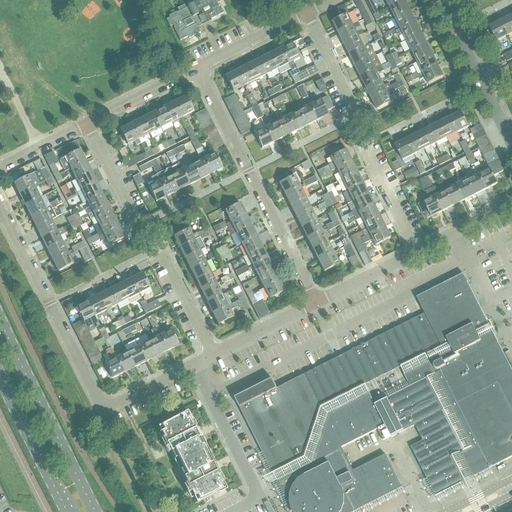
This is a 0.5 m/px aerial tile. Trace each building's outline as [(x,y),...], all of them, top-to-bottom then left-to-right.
[(197,26),(223,13),(219,5),(217,5),(216,3),(221,1),(219,0),(192,0),(191,1),(192,3),(186,6),(187,7),(185,8),(183,5),(176,8),(178,12),(176,13),(175,12),(168,16),(169,17),(165,19),(169,26),(173,25),(174,27),(173,27),(180,41),(187,37),(188,39),(200,33),(197,26)] [(354,0),(359,9),(364,20),(369,17),(364,6),(360,0),(354,0)] [(366,0),(374,15),(379,13),(372,0),(366,0)] [(403,0),(390,7),(395,18),(410,10),(405,0),(403,0)] [(395,18),(401,29),(416,21),(410,10),(395,18)] [(332,21),(337,32),(352,25),(346,14),(332,21)] [(511,16),(500,21),(508,36),(511,33),(511,16)] [(369,17),(364,20),(370,31),(375,29),(369,17)] [(401,29),(396,32),(397,35),(398,37),(403,34),(406,40),(421,32),(416,21),(401,29)] [(508,36),(500,21),(489,27),(496,42),(508,36)] [(337,32),(343,43),(358,36),(352,25),(337,32)] [(394,29),(389,32),(391,38),(397,35),(396,32),(394,29)] [(391,38),(389,32),(383,35),(386,40),(391,38)] [(406,40),(412,51),(427,43),(421,32),(406,40)] [(373,36),(376,42),(381,39),(378,34),(373,36)] [(343,43),(349,55),(363,47),(358,36),(343,43)] [(291,42),(280,48),(288,63),(299,57),(295,49),(304,45),(301,39),(292,43),(291,42)] [(412,51),(418,62),(433,54),(427,43),(412,51)] [(349,55),(354,65),(375,55),(369,44),(363,47),(349,55)] [(280,48),(269,54),(276,69),(288,63),(280,48)] [(269,54),(258,59),(265,74),(276,69),(269,54)] [(418,62),(423,73),(438,66),(433,54),(418,62)] [(354,65),(360,77),(375,69),(381,66),(375,55),(354,65)] [(258,59),(247,65),(254,80),(265,74),(258,59)] [(394,60),(388,63),(392,70),(397,68),(396,66),(397,66),(394,60)] [(247,65),(236,70),(243,86),(254,80),(247,65)] [(360,77),(365,88),(380,80),(377,74),(383,71),(381,66),(375,69),(360,77)] [(411,76),(414,81),(420,78),(420,80),(426,77),(429,84),(444,77),(438,66),(423,73),(418,76),(417,73),(411,76)] [(243,86),(236,70),(225,76),(232,91),(243,86)] [(289,73),(291,78),(297,76),(299,81),(308,77),(305,70),(296,75),(293,71),(289,73)] [(297,76),(291,78),(294,84),(299,81),(297,76)] [(408,84),(414,81),(411,76),(405,79),(408,84)] [(320,91),(328,88),(323,78),(315,81),(320,91)] [(365,88),(371,99),(391,89),(390,87),(388,84),(383,86),(380,80),(365,88)] [(391,89),(371,99),(377,110),(392,102),(389,97),(394,94),(392,91),(398,88),(396,84),(390,87),(391,89)] [(278,85),(273,88),(275,94),(281,91),(278,85)] [(296,88),(299,93),(305,91),(302,85),(296,88)] [(275,94),(273,88),(267,91),(270,96),(275,94)] [(305,91),(299,93),(302,99),(308,96),(305,91)] [(246,97),(249,102),(254,99),(251,94),(249,95),(248,95),(246,96),(246,97)] [(223,100),(226,105),(236,100),(234,95),(223,100)] [(283,95),(277,98),(280,103),(286,100),(283,95)] [(186,96),(175,102),(182,117),(194,111),(186,96)] [(327,96),(320,99),(326,111),(333,107),(327,96)] [(280,103),(277,98),(272,100),(275,106),(280,103)] [(249,102),(252,108),(257,105),(254,99),(249,102)] [(320,99),(308,105),(316,120),(328,114),(320,99)] [(226,105),(228,110),(239,105),(236,100),(226,105)] [(175,102),(164,107),(172,122),(182,117),(175,102)] [(228,110),(231,115),(241,109),(239,105),(228,110)] [(252,108),(254,113),(260,110),(257,105),(252,108)] [(308,105),(298,111),(305,126),(316,120),(308,105)] [(164,107),(153,113),(161,128),(172,122),(164,107)] [(209,114),(206,109),(195,115),(198,120),(209,114)] [(231,115),(233,120),(244,115),(243,113),(241,109),(231,115)] [(260,110),(254,113),(258,119),(263,116),(260,110)] [(298,111),(287,116),(294,131),(305,126),(298,111)] [(462,112),(450,117),(458,133),(469,127),(462,112)] [(153,113),(142,118),(150,133),(161,128),(153,113)] [(198,120),(200,125),(211,119),(209,114),(198,120)] [(233,120),(236,125),(247,120),(245,116),(244,115),(233,120)] [(287,116),(276,122),(283,137),(294,131),(287,116)] [(450,117),(439,123),(447,138),(458,133),(450,117)] [(142,118),(131,124),(139,139),(150,133),(142,118)] [(200,125),(203,130),(214,124),(211,119),(200,125)] [(236,125),(239,131),(249,125),(247,120),(236,125)] [(276,122),(265,128),(272,143),(283,137),(276,122)] [(439,123),(428,129),(436,144),(447,138),(439,123)] [(139,139),(131,124),(120,129),(128,145),(139,139)] [(203,130),(205,135),(216,129),(214,124),(203,130)] [(473,135),(484,129),(481,124),(470,130),(473,135)] [(184,128),(187,134),(193,131),(190,125),(184,128)] [(249,125),(239,131),(241,136),(252,130),(249,125)] [(272,143),(265,128),(253,133),(256,139),(261,148),(272,143)] [(205,135),(208,140),(219,134),(216,129),(205,135)] [(428,129),(417,134),(425,149),(436,144),(428,129)] [(475,140),(486,135),(484,129),(473,135),(475,140)] [(187,134),(190,139),(196,137),(193,131),(187,134)] [(256,139),(253,133),(244,138),(247,144),(256,139)] [(210,145),(221,140),(219,134),(208,140),(210,145)] [(417,134),(406,140),(414,155),(425,149),(417,134)] [(478,145),(489,140),(486,135),(475,140),(478,145)] [(190,139),(193,145),(198,143),(196,137),(190,139)] [(342,150),(348,148),(344,138),(338,141),(342,150)] [(224,145),(221,140),(210,145),(213,150),(224,145)] [(414,155),(406,140),(396,145),(403,160),(414,155)] [(480,150),(491,145),(489,140),(478,145),(480,150)] [(460,144),(463,149),(468,146),(465,141),(460,144)] [(168,142),(156,147),(159,152),(170,147),(168,142)] [(198,143),(193,145),(199,157),(202,156),(199,150),(201,148),(198,143)] [(483,155),(494,150),(491,145),(480,150),(483,155)] [(463,149),(466,155),(471,152),(468,146),(463,149)] [(70,168),(85,161),(80,150),(59,160),(65,171),(70,169),(70,168)] [(331,171),(336,169),(351,161),(346,150),(330,158),(333,163),(317,172),(318,174),(324,171),(327,177),(332,174),(331,171)] [(485,160),(496,155),(494,150),(483,155),(485,160)] [(175,156),(172,151),(166,154),(169,159),(175,156)] [(466,155),(468,160),(474,158),(471,152),(466,155)] [(148,158),(146,153),(134,158),(137,163),(148,158)] [(215,153),(204,159),(211,174),(223,168),(215,153)] [(496,155),(485,160),(487,165),(499,160),(496,155)] [(445,163),(443,157),(437,160),(439,166),(445,163)] [(474,164),(477,163),(474,158),(468,160),(471,166),(474,164)] [(204,159),(192,165),(200,180),(211,174),(204,159)] [(481,167),(477,169),(479,174),(487,189),(498,183),(494,175),(501,172),(500,170),(503,168),(499,160),(487,165),(489,168),(483,171),(481,167)] [(76,180),(91,172),(85,161),(70,168),(70,169),(76,180)] [(336,169),(342,179),(357,172),(351,161),(336,169)] [(415,163),(418,169),(423,167),(420,161),(415,163)] [(153,167),(150,162),(139,167),(142,172),(153,167)] [(49,165),(55,176),(60,174),(54,163),(49,165)] [(453,163),(447,166),(450,172),(456,169),(453,163)] [(179,164),(168,169),(178,190),(189,185),(182,170),(179,164)] [(192,165),(182,170),(189,185),(200,180),(192,165)] [(450,172),(447,166),(436,172),(439,178),(445,175),(444,175),(450,172)] [(39,170),(45,181),(50,178),(45,167),(39,170)] [(423,167),(418,169),(421,175),(426,173),(423,167)] [(168,169),(157,175),(167,196),(178,190),(168,169)] [(416,169),(405,174),(408,182),(420,176),(416,169)] [(324,171),(318,174),(321,180),(327,177),(324,171)] [(81,191),(96,183),(91,172),(76,180),(81,191)] [(139,184),(145,181),(141,172),(135,175),(139,184)] [(342,179),(347,191),(363,183),(357,172),(342,179)] [(14,184),(19,194),(34,186),(34,187),(40,184),(35,173),(14,184)] [(479,174),(468,179),(475,194),(487,189),(479,174)] [(167,196),(157,175),(151,178),(154,184),(148,186),(156,202),(167,196)] [(279,184),(285,194),(300,187),(294,176),(279,184)] [(314,176),(309,179),(312,184),(317,182),(314,176)] [(428,176),(423,179),(426,184),(431,182),(428,176)] [(50,178),(45,181),(48,187),(53,184),(50,178)] [(312,184),(309,179),(303,182),(306,187),(312,184)] [(423,179),(418,181),(424,192),(426,192),(431,189),(434,187),(431,182),(426,184),(423,179)] [(468,179),(457,185),(464,200),(475,194),(468,179)] [(87,201),(102,194),(96,183),(81,191),(87,201)] [(347,191),(353,201),(368,194),(363,183),(347,191)] [(411,184),(404,187),(408,195),(414,192),(411,184)] [(457,185),(446,191),(453,206),(464,200),(457,185)] [(19,194),(25,206),(40,198),(34,187),(34,186),(19,194)] [(285,194),(290,205),(305,198),(300,187),(285,194)] [(434,187),(431,189),(443,211),(453,206),(446,191),(440,194),(438,189),(434,187)] [(429,211),(424,214),(427,219),(432,217),(443,211),(437,201),(431,189),(426,192),(430,199),(424,202),(429,211)] [(75,190),(70,193),(72,199),(78,196),(75,190)] [(312,203),(321,199),(318,191),(308,196),(312,203)] [(72,199),(70,193),(64,196),(67,201),(72,199)] [(90,208),(86,209),(88,215),(92,213),(107,205),(102,194),(87,201),(90,208)] [(321,197),(324,202),(329,200),(326,194),(321,197)] [(352,212),(346,215),(349,221),(354,218),(355,218),(353,215),(374,205),(368,194),(353,201),(356,208),(351,210),(352,212)] [(25,206),(30,217),(45,209),(40,198),(25,206)] [(57,206),(63,203),(60,198),(55,201),(57,206)] [(290,205),(296,216),(311,209),(305,198),(290,205)] [(329,200),(324,202),(326,208),(332,205),(329,200)] [(55,201),(49,204),(50,206),(45,209),(30,217),(35,227),(51,219),(56,217),(52,209),(57,206),(55,201)] [(225,211),(231,222),(246,215),(240,203),(225,211)] [(338,214),(345,211),(341,203),(334,206),(338,214)] [(88,215),(87,215),(90,220),(95,218),(98,224),(113,216),(107,205),(92,213),(88,215)] [(361,217),(364,223),(379,216),(374,205),(353,215),(355,218),(354,218),(355,220),(361,217)] [(457,208),(450,212),(454,218),(461,215),(457,208)] [(296,216),(301,227),(316,220),(311,209),(296,216)] [(72,216),(75,221),(80,219),(77,213),(72,216)] [(231,222),(236,233),(251,226),(246,215),(231,222)] [(346,215),(341,218),(343,223),(349,221),(346,215)] [(98,224),(103,235),(118,227),(113,216),(98,224)] [(364,237),(369,235),(385,227),(379,216),(364,223),(367,229),(362,232),(364,237)] [(35,227),(41,238),(57,230),(51,219),(35,227)] [(80,219),(75,221),(78,227),(83,225),(80,219)] [(301,227),(307,238),(322,231),(316,220),(301,227)] [(72,230),(78,227),(75,221),(69,224),(72,230)] [(224,222),(218,225),(221,230),(227,227),(224,222)] [(334,228),(331,223),(325,226),(328,231),(334,228)] [(221,230),(218,225),(213,228),(215,233),(221,230)] [(236,233),(242,244),(257,236),(251,226),(236,233)] [(41,238),(46,249),(62,242),(59,237),(65,234),(62,227),(57,230),(41,238)] [(97,235),(92,237),(95,242),(100,240),(100,242),(105,239),(109,246),(124,239),(118,227),(103,235),(98,237),(97,235)] [(173,237),(179,248),(194,241),(194,240),(199,238),(200,240),(206,237),(203,232),(209,229),(208,227),(192,235),(188,229),(173,237)] [(364,237),(362,239),(364,244),(372,240),(375,246),(391,238),(385,227),(369,235),(364,237)] [(211,235),(209,229),(203,232),(206,237),(211,235)] [(307,238),(312,249),(327,242),(322,231),(307,238)] [(350,237),(353,243),(362,239),(361,238),(358,239),(355,234),(350,237)] [(242,244),(247,255),(262,247),(257,236),(242,244)] [(92,237),(86,240),(89,245),(95,242),(92,237)] [(179,248),(185,259),(200,251),(205,249),(200,240),(199,238),(194,240),(194,241),(179,248)] [(344,247),(346,246),(350,244),(347,238),(341,241),(344,247)] [(362,239),(353,243),(359,253),(365,250),(367,249),(362,239)] [(46,249),(52,261),(67,253),(62,242),(46,249)] [(312,249),(318,260),(333,253),(327,242),(312,249)] [(346,246),(344,247),(349,258),(354,255),(350,244),(346,246)] [(215,250),(218,256),(224,253),(221,247),(215,250)] [(247,255),(253,266),(268,258),(262,247),(247,255)] [(371,263),(365,250),(359,253),(365,266),(371,263)] [(185,259),(190,270),(205,262),(200,251),(185,259)] [(67,253),(52,261),(58,272),(73,264),(67,253)] [(333,253),(318,260),(324,272),(339,264),(333,253)] [(361,268),(354,255),(349,258),(348,258),(354,271),(361,268)] [(253,266),(258,277),(273,269),(268,258),(253,266)] [(190,270),(196,281),(211,273),(205,262),(190,270)] [(447,278),(462,272),(459,264),(444,270),(447,278)] [(246,266),(240,269),(243,274),(249,271),(246,266)] [(258,277),(264,288),(279,281),(273,269),(258,277)] [(402,276),(406,283),(418,276),(417,273),(412,275),(410,271),(402,276)] [(131,279),(139,294),(149,288),(142,273),(131,279)] [(196,281),(202,292),(217,284),(211,273),(196,281)] [(409,322),(423,351),(431,347),(435,354),(436,358),(434,359),(436,363),(436,364),(435,364),(434,365),(434,366),(434,367),(434,368),(434,369),(435,369),(436,370),(437,370),(438,370),(439,370),(440,370),(441,371),(434,375),(474,455),(474,456),(472,457),(470,459),(469,461),(469,463),(469,465),(470,468),(474,477),(490,469),(511,457),(511,370),(490,327),(463,274),(417,298),(425,314),(409,322)] [(431,288),(442,283),(438,275),(427,279),(431,288)] [(228,281),(226,276),(220,279),(222,284),(228,281)] [(120,284),(128,299),(139,294),(131,279),(120,284)] [(279,281),(264,288),(270,299),(285,292),(279,281)] [(109,290),(117,305),(128,299),(120,284),(109,290)] [(202,292),(207,303),(222,295),(217,284),(202,292)] [(245,290),(248,296),(253,294),(250,288),(245,290)] [(98,295),(106,310),(117,305),(109,290),(98,295)] [(236,295),(239,301),(244,298),(241,293),(236,295)] [(253,294),(248,296),(254,307),(258,304),(253,294)] [(87,301),(95,316),(106,310),(98,295),(87,301)] [(207,303),(213,314),(228,306),(222,295),(207,303)] [(228,306),(213,314),(218,325),(233,317),(230,311),(241,305),(244,312),(249,309),(244,298),(239,301),(228,306)] [(140,303),(143,309),(148,306),(151,312),(160,307),(157,300),(147,305),(145,300),(140,303)] [(86,325),(87,328),(93,325),(94,329),(97,327),(100,326),(95,316),(87,301),(76,306),(83,320),(86,325)] [(261,315),(268,314),(267,304),(260,306),(261,315)] [(147,317),(150,324),(156,321),(152,315),(147,317)] [(129,316),(123,319),(126,324),(132,321),(129,316)] [(126,324),(123,319),(113,324),(116,329),(126,324)] [(156,321),(150,324),(153,329),(156,328),(159,327),(156,321)] [(399,363),(423,351),(409,322),(384,335),(399,363)] [(75,330),(77,335),(88,330),(87,328),(86,325),(80,327),(75,330)] [(155,338),(149,341),(156,356),(167,350),(160,336),(156,328),(153,329),(151,330),(155,338)] [(77,335),(80,340),(91,335),(88,330),(77,335)] [(160,336),(167,350),(178,345),(171,330),(160,336)] [(80,340),(82,345),(93,340),(91,335),(80,340)] [(138,347),(145,362),(156,356),(149,341),(146,335),(134,341),(137,347),(138,347)] [(391,367),(399,363),(384,335),(376,339),(391,367)] [(105,343),(105,344),(110,341),(108,336),(102,338),(103,338),(95,342),(96,345),(97,347),(105,343)] [(375,375),(391,367),(376,339),(360,347),(375,375)] [(85,351),(96,345),(95,342),(93,340),(82,345),(85,351)] [(110,341),(105,344),(108,349),(111,348),(116,358),(118,357),(113,347),(110,341)] [(98,350),(97,347),(96,345),(85,351),(87,356),(98,350)] [(127,352),(135,367),(145,362),(138,347),(137,347),(127,352)] [(359,384),(375,375),(360,347),(344,355),(359,384)] [(111,348),(108,349),(105,351),(110,361),(105,363),(112,379),(124,373),(116,358),(111,348)] [(101,355),(98,350),(87,356),(90,361),(101,355)] [(118,357),(116,358),(124,373),(135,367),(127,352),(118,357)] [(103,360),(101,355),(90,361),(92,365),(103,360)] [(237,397),(235,398),(240,408),(254,437),(271,470),(271,469),(306,452),(320,408),(318,404),(351,387),(336,359),(304,376),(289,383),(284,373),(237,397)] [(415,395),(411,387),(375,405),(374,404),(373,402),(371,400),(369,398),(367,397),(364,397),(362,397),(359,397),(356,398),(332,410),(316,460),(276,480),(292,511),(354,511),(402,488),(385,455),(353,471),(341,448),(385,426),(391,438),(415,425),(407,409),(419,403),(415,395)] [(427,388),(415,395),(419,403),(407,409),(415,425),(418,431),(421,430),(414,416),(435,405),(427,388)] [(444,421),(435,405),(414,416),(421,430),(418,431),(419,433),(444,421)] [(158,428),(197,504),(226,489),(217,471),(216,471),(215,472),(212,467),(214,466),(213,464),(199,437),(198,438),(195,434),(197,433),(187,413),(158,428)] [(450,433),(444,421),(419,433),(423,441),(411,447),(427,480),(440,473),(444,481),(456,475),(448,459),(460,453),(454,441),(456,440),(451,432),(450,433)] [(460,483),(456,475),(444,481),(440,473),(427,480),(436,496),(460,483)]
